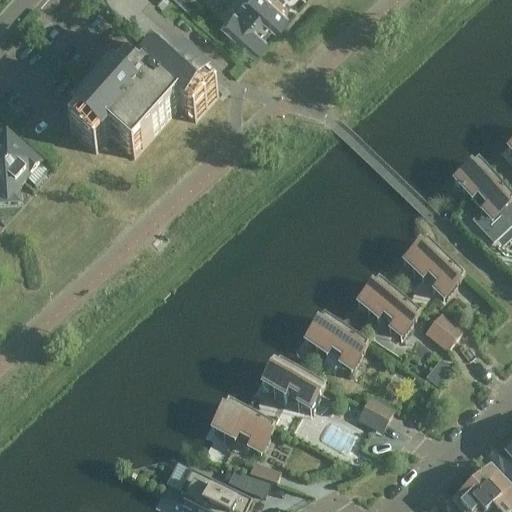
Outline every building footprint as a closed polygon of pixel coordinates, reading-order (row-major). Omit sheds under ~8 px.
[(164,0),(160,0),(157,4),(163,9),(168,3),(164,0)] [(269,26),(240,0),(228,0),(217,13),(254,46),(266,32),(265,31),(269,26)] [(287,8),(277,0),(240,0),(269,26),(274,21),(275,22),(287,8)] [(153,40),(146,48),(154,56),(161,47),(153,40)] [(131,64),(74,127),(104,146),(114,135),(142,152),(179,110),(186,116),(214,94),(166,51),(144,75),(131,64)] [(1,133),(0,134),(0,165),(24,187),(43,165),(17,142),(14,145),(1,133)] [(24,187),(0,165),(0,203),(7,203),(8,204),(9,203),(18,202),(18,193),(24,187)] [(511,200),(479,165),(470,173),(455,186),(473,205),(478,200),(488,211),(474,224),(490,241),(491,241),(493,243),(511,224),(511,200)] [(466,281),(427,245),(419,254),(418,253),(405,267),(424,285),(428,279),(439,290),(436,293),(447,303),(458,291),(456,290),(459,287),(460,287),(466,281)] [(421,318),(386,290),(380,285),(372,294),(371,294),(359,309),(379,325),(383,319),(395,329),(392,332),(404,341),(414,329),(412,327),(415,324),(415,325),(421,318)] [(464,336),(442,318),(434,328),(456,346),(464,336)] [(369,350),(341,331),(325,321),(318,331),(317,330),(307,346),(328,360),(332,355),(344,363),(342,366),(354,374),(363,361),(361,360),(363,357),(364,357),(369,350)] [(434,328),(426,338),(448,355),(456,346),(434,328)] [(322,399),(326,391),(280,365),(274,376),(273,375),(264,392),(286,405),(290,399),(303,406),(301,410),(313,417),(321,403),(319,402),(321,398),(322,399)] [(386,410),(371,401),(364,413),(380,421),(386,410)] [(276,431),(241,412),(229,406),(223,417),(213,434),(236,446),(239,440),(253,447),(250,451),(263,457),(271,443),(269,442),(271,439),(272,439),(276,431)] [(380,421),(364,413),(358,424),(374,432),(380,421)] [(277,488),(281,477),(254,468),(250,480),(270,486),(277,488)] [(248,511),(252,504),(192,474),(181,496),(188,499),(184,508),(191,511),(248,511)] [(511,511),(511,497),(490,474),(472,492),(490,511),(511,511)] [(250,480),(246,494),(266,500),(270,486),(250,480)] [(490,511),(472,492),(462,501),(467,506),(460,511),(490,511)]
